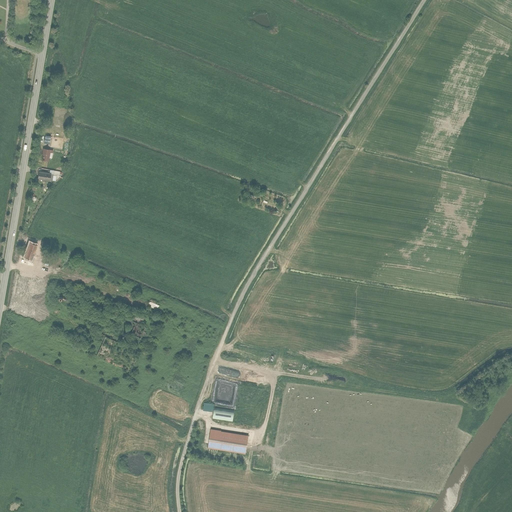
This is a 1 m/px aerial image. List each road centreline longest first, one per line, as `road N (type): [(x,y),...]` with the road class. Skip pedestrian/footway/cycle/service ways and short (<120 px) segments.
road 1 (unclassified): [(176,511),(176,457),(235,296),(418,0)]
road 2 (tertiary): [(38,52),(0,287)]
